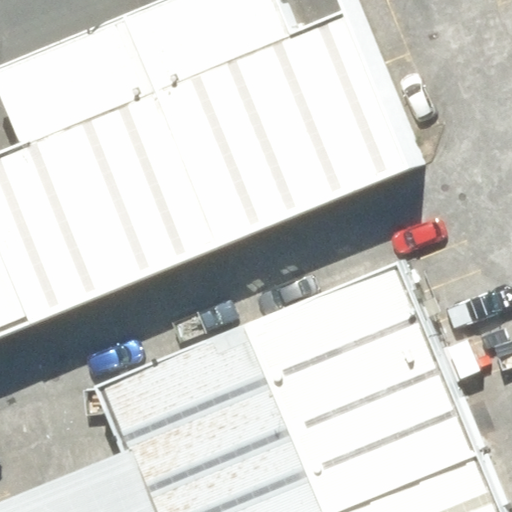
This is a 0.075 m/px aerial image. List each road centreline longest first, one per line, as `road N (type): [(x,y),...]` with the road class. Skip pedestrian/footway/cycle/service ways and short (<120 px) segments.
road 1 (unknown): [(14,369),(361,226),(496,140)]
road 2 (unknown): [(14,369),(64,511)]
road 3 (unknown): [(496,140),(447,0)]
